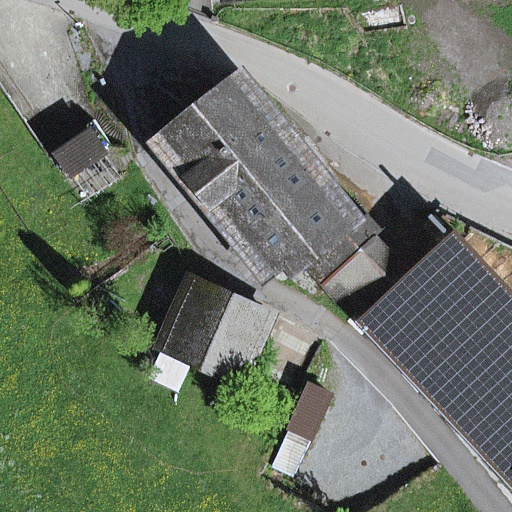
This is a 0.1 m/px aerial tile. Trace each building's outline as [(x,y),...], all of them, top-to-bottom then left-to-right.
[(311,271),(324,286),(375,240),(245,79),(204,112),(162,145),(264,274),(270,276),(299,254),(305,263),(311,271)] [(0,185),(31,233),(127,169),(95,121),(47,153),(0,83),(0,185)] [(511,307),(460,251),(420,288),(375,240),(324,286),(331,294),(341,286),(427,380),(423,383),(511,477),(511,307)] [(196,281),(166,348),(242,382),(273,316),(196,281)] [(389,435),(330,472),(356,511),(415,475),(389,435)]
